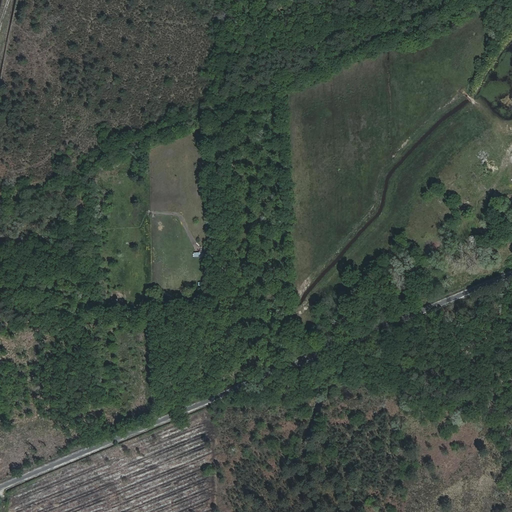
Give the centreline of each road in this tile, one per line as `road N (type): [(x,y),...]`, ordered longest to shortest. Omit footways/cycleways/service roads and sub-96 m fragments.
road 1 (unclassified): [(0,489),(511,274)]
road 2 (track): [(0,201),(449,0)]
